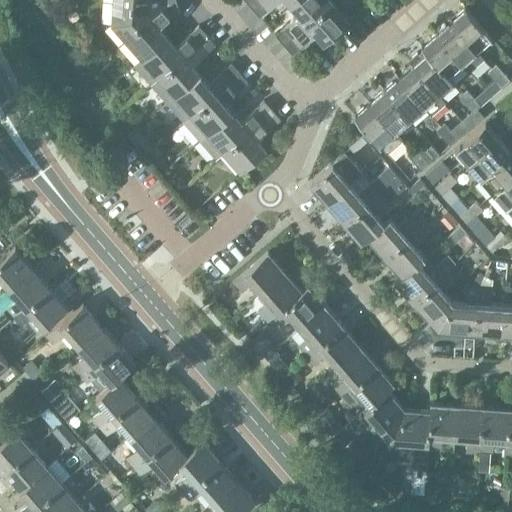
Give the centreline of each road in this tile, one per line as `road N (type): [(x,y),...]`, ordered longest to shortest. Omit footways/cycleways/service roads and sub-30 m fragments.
road 1 (residential): [(511,372),(414,365),(265,183)]
road 2 (tertiary): [(332,511),(140,290)]
road 3 (tertiary): [(140,290),(0,116)]
road 4 (residential): [(140,290),(265,183)]
road 5 (residential): [(315,108),(434,0)]
road 6 (residential): [(315,108),(210,0)]
